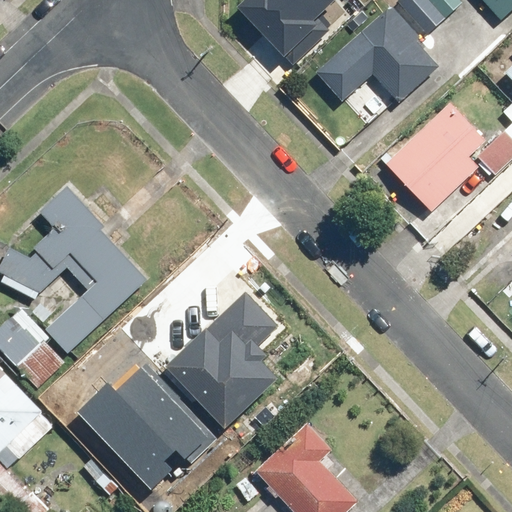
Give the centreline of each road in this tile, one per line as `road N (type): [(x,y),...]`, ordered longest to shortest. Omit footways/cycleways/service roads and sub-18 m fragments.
road 1 (residential): [(109,0),(511,420)]
road 2 (residential): [(94,0),(0,88)]
